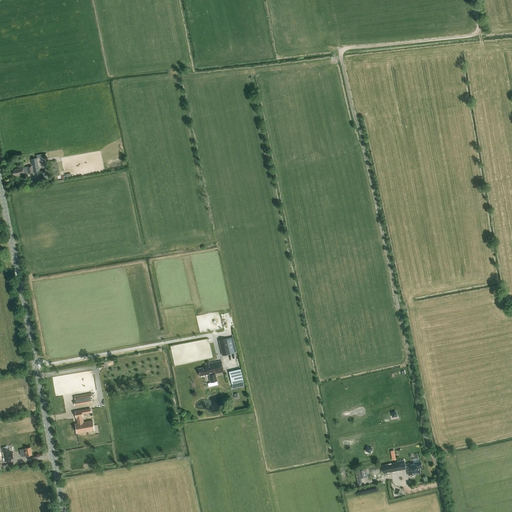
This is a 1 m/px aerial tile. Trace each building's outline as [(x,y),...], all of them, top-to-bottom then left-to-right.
[(31,159),(32,166),(15,169),(15,170),(12,171),(13,176),(15,175),(16,176),(40,172),(37,158),(31,159)] [(222,356),(230,354),(226,339),(219,341),(222,356)] [(215,374),(224,372),(221,361),(209,364),(209,362),(206,363),(206,364),(205,365),(205,367),(198,369),(200,377),(209,375),(209,376),(210,383),(217,382),(215,374)] [(232,384),(243,381),(242,375),(230,378),(232,384)] [(74,401),(75,405),(92,402),(91,398),(92,397),(91,393),(75,396),(75,401),(74,401)] [(81,410),(75,411),(76,418),(77,423),(75,424),(77,433),(94,430),(92,421),(83,422),(82,417),(83,417),(82,414),(81,410)] [(25,449),(23,449),(20,450),(21,456),(22,456),(24,457),(32,455),(31,447),(24,448),(25,449)] [(2,450),(4,462),(11,460),(11,459),(13,459),(12,452),(10,453),(9,449),(2,450)] [(397,461),(397,462),(399,471),(408,469),(409,475),(420,473),(419,468),(422,467),(420,462),(407,464),(406,464),(405,464),(404,460),(397,461)] [(358,471),(359,478),(367,477),(366,469),(358,471)]
